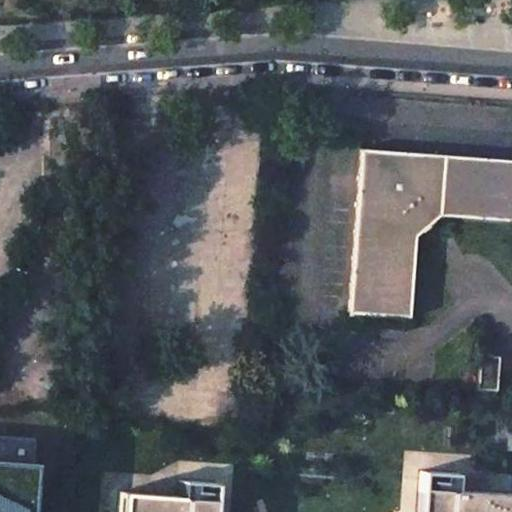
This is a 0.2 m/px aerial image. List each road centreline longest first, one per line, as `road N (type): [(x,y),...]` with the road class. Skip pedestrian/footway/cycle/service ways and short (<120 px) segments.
road 1 (unclassified): [(0,65),(289,45),(511,65)]
road 2 (unknown): [(326,125),(315,270),(332,325),(351,338),(379,341),(477,313),(511,316)]
road 3 (unknown): [(511,419),(374,409),(334,416),(294,447),(295,476),(320,511)]
